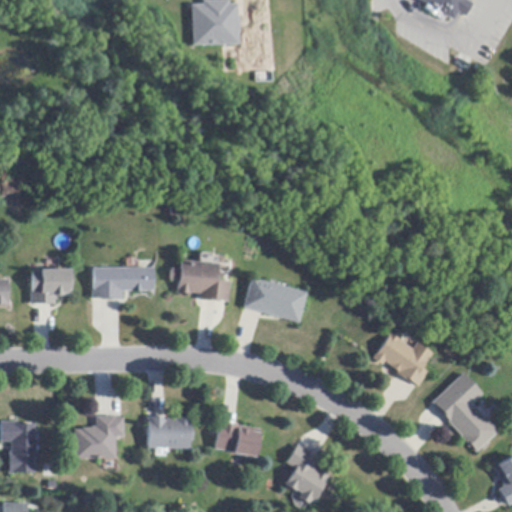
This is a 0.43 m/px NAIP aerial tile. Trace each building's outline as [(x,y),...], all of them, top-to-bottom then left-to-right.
[(188,4),(188,45),(236,44),(235,0),(198,1),(198,4),(188,4)] [(465,0),(465,1),(487,14),(479,27),(457,14),(452,21),(448,19),(417,0),(465,0)] [(224,302),(218,302),(218,303),(201,302),(199,301),(199,295),(190,294),(190,295),(175,294),(175,290),(176,291),(177,282),(169,281),(170,270),(178,271),(179,261),(217,265),(216,281),(228,283),(226,302),(224,302)] [(152,269),(152,292),(121,293),(121,301),(119,301),(101,301),(100,299),(93,299),(91,299),(91,290),(92,290),(92,269),(137,269),(152,268),(152,269)] [(51,305),(34,306),(31,306),(31,292),(31,272),(69,270),(70,297),(55,297),(55,305),(51,305)] [(298,324),(262,315),(244,310),(242,309),(250,279),(267,284),(268,281),(288,287),(288,289),(306,294),(298,324)] [(0,281),(8,281),(9,306),(0,306),(0,281)] [(394,337),(399,341),(398,341),(412,351),(417,344),(420,346),(432,355),(422,370),(427,374),(417,387),(416,386),(411,383),(410,384),(398,376),(395,374),(397,372),(390,367),(384,362),(382,365),(372,359),(376,354),(377,355),(389,337),(389,336),(390,335),(394,337)] [(444,352),(452,342),(460,349),(451,358),(444,352)] [(471,405),(497,433),(475,453),(473,451),(474,451),(470,447),(468,448),(466,446),(467,445),(463,441),(462,442),(460,439),(462,438),(448,423),(448,422),(438,410),(433,405),(432,403),(463,375),(482,395),(471,405)] [(121,419),(122,419),(123,438),(114,438),(115,460),(74,461),(73,431),(81,431),(81,429),(90,429),(90,428),(94,428),(94,418),(96,418),(114,417),(114,419),(121,419)] [(149,418),(164,419),(167,419),(167,420),(175,421),(175,420),(190,420),(190,426),(192,426),(192,442),(189,442),(189,450),(147,449),(147,424),(146,424),(146,418),(149,418)] [(28,426),(33,426),(33,437),(33,441),(36,441),(36,457),(33,457),(33,474),(12,474),(12,475),(7,475),(7,454),(9,454),(9,443),(0,443),(0,423),(17,423),(17,426),(28,426)] [(222,424),(234,426),(259,430),(255,459),(246,457),(236,456),(233,455),(233,453),(214,450),(217,426),(217,424),(222,424)] [(297,447),(303,451),(304,450),(316,458),(318,459),(311,469),(316,472),(318,470),(328,477),(326,479),(328,480),(315,500),(316,501),(313,506),(309,503),(307,505),(298,499),(300,495),(295,491),(295,492),(284,485),(286,482),(286,483),(294,470),(285,464),(297,447)] [(506,504),(500,494),(498,491),(503,488),(492,469),(511,457),(511,504),(507,507),(506,504)] [(24,511),(24,503),(0,502),(0,511),(24,511)]
